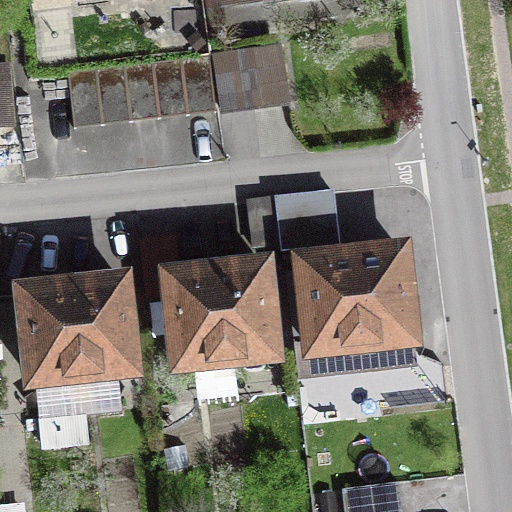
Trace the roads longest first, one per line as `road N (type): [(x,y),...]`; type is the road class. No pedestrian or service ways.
road 1 (residential): [(452,158),(0,206)]
road 2 (residential): [(452,158),(501,511)]
road 3 (residential): [(443,0),(452,158)]
